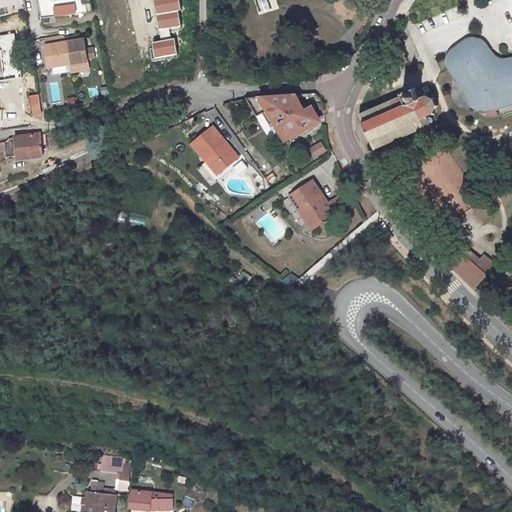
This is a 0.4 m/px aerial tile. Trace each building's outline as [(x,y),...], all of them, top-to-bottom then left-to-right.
[(76,13),(75,4),(54,8),(55,16),(56,16),(76,13)] [(46,47),(50,69),(71,65),(66,43),(65,37),(63,34),(61,35),(47,37),(48,46),(46,47)] [(66,43),(71,65),(89,62),(85,40),(66,43)] [(452,69),(454,70),(476,103),(479,106),(482,108),(486,109),(491,108),(498,107),(511,103),(511,58),(508,59),(505,60),(502,59),(499,58),(496,55),(493,52),(492,50),(488,44),(484,41),(479,40),(475,40),(470,41),(466,43),(457,50),(454,53),(452,58),(451,62),(451,66),(452,69)] [(375,149),(419,131),(421,136),(433,130),(431,125),(433,124),(433,121),(432,117),(435,116),(435,107),(433,102),(426,98),(418,100),(418,98),(420,97),(421,95),(420,93),(417,92),(415,92),(413,90),(403,94),(404,96),(360,114),(375,149)] [(304,111),(294,95),(247,99),(258,115),(270,109),(279,123),(286,137),(316,120),(310,109),(304,111)] [(33,118),(41,116),(37,96),(28,98),(33,118)] [(66,108),(74,107),(72,97),(64,99),(66,108)] [(286,137),(279,123),(272,127),(280,141),(286,137)] [(202,153),(219,176),(232,166),(241,178),(250,172),(240,160),(233,151),(232,151),(226,144),(227,143),(215,128),(195,144),(202,153)] [(6,144),(7,157),(18,156),(18,160),(44,156),(42,135),(10,140),(6,144)] [(318,142),(309,147),(315,157),(324,152),(318,142)] [(298,157),(287,164),(292,172),(303,166),(298,157)] [(438,165),(451,187),(464,179),(451,157),(438,165)] [(291,194),(314,228),(343,210),(335,197),(325,204),(310,181),(291,194)] [(287,196),(311,231),(314,228),(291,194),(287,196)] [(126,214),(125,224),(143,226),(145,217),(126,214)] [(461,243),(456,248),(461,253),(462,251),(476,264),(480,260),(461,243)] [(456,248),(445,260),(448,263),(450,265),(475,287),(496,263),(485,254),(480,260),(476,264),(462,251),(461,253),(456,248)] [(97,469),(114,471),(119,472),(120,457),(116,457),(99,454),(98,463),(86,462),(85,467),(97,469)] [(82,511),(108,511),(109,511),(111,511),(112,507),(109,507),(110,497),(98,496),(99,487),(87,485),(86,494),(80,494),(79,507),(83,507),(82,511)] [(148,511),(164,511),(167,498),(125,492),(125,495),(132,496),(133,494),(151,497),(150,502),(148,511)] [(66,511),(72,501),(62,494),(55,504),(66,511)] [(123,511),(127,511),(148,511),(150,502),(151,497),(133,494),(132,496),(125,495),(123,511)]
